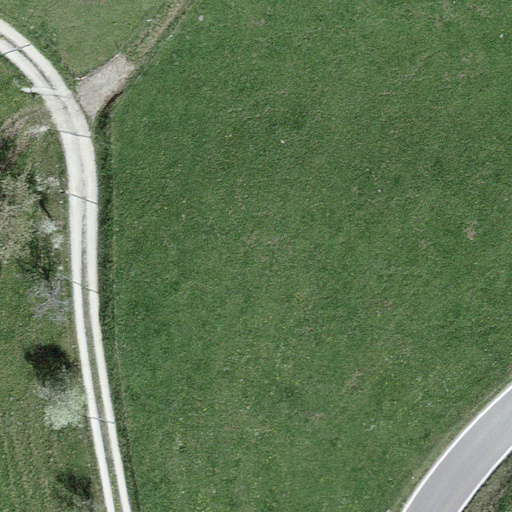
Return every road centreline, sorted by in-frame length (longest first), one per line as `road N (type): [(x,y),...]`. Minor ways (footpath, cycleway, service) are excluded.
road 1 (track): [(113,511),(83,295),(77,115),(0,29)]
road 2 (track): [(166,0),(139,53),(87,92),(77,115)]
road 3 (tertiary): [(433,511),(511,416)]
